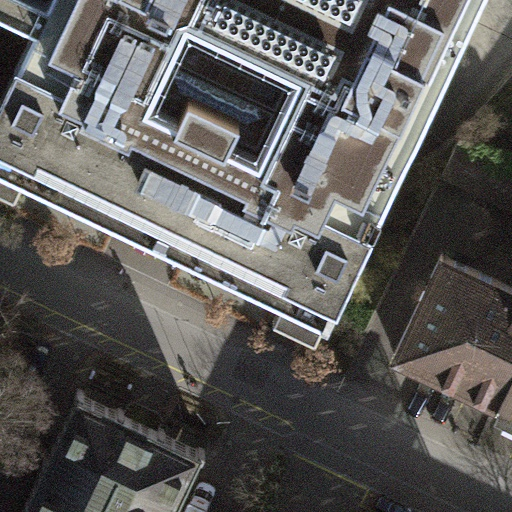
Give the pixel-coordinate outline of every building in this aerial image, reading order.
[(0,86),(0,195),(311,343),(416,124),(474,0),(40,0),(37,7),(24,36),(0,86)] [(0,0),(0,24),(24,36),(37,7),(21,0),(0,0)] [(0,86),(24,36),(0,24),(0,86)] [(445,173),(511,205),(511,161),(462,138),(445,173)] [(386,364),(497,417),(511,385),(511,294),(437,258),(386,364)] [(511,423),(511,385),(497,417),(511,423)] [(16,511),(169,511),(201,445),(77,386),(16,511)]
